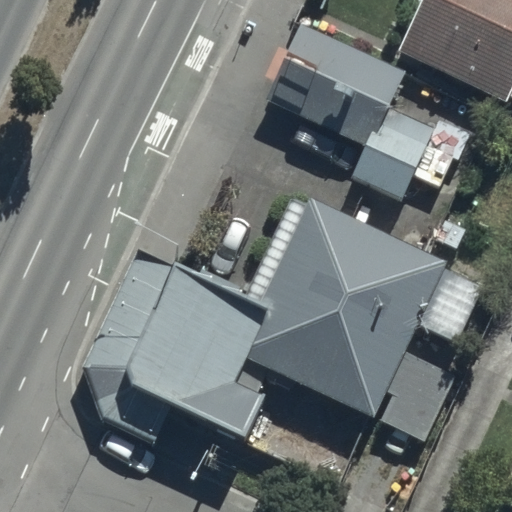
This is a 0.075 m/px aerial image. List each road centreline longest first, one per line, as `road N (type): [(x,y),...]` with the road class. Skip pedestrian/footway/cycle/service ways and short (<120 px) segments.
road 1 (secondary): [(165,0),(0,356)]
road 2 (residential): [(128,511),(0,449)]
